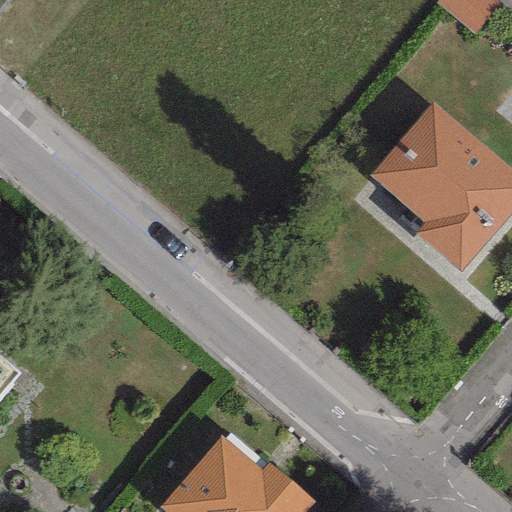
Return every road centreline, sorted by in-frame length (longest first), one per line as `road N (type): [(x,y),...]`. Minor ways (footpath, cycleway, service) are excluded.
road 1 (unclassified): [(0,131),(419,478)]
road 2 (residential): [(419,478),(511,369)]
